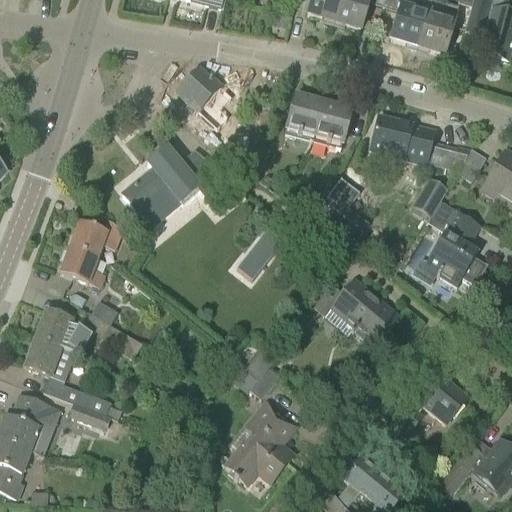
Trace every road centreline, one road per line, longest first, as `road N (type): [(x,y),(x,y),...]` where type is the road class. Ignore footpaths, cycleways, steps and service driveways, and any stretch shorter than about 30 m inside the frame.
road 1 (track): [(433,329),(182,139),(134,92)]
road 2 (residential): [(511,123),(293,63),(161,44)]
road 3 (residential): [(283,511),(433,329),(474,359)]
road 4 (tertiary): [(0,279),(49,153),(83,33)]
